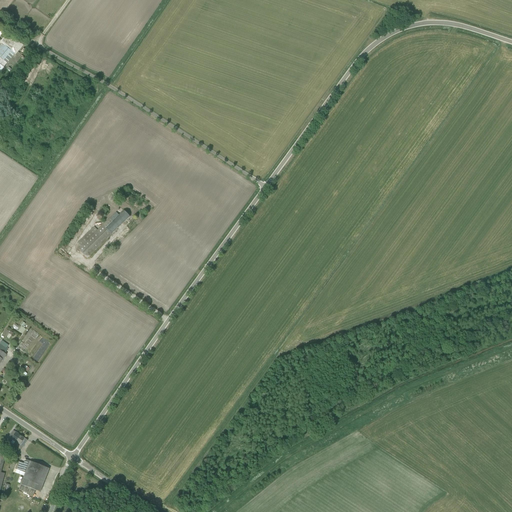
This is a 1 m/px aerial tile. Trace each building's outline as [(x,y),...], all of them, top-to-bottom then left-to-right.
[(15,54),(13,53),(16,50),(7,43),(5,46),(3,44),(0,47),(0,64),(3,68),(15,54)] [(113,216),(110,218),(113,221),(105,229),(111,235),(130,217),(124,211),(119,215),(116,213),(113,216)] [(87,258),(111,235),(105,229),(113,221),(110,218),(78,249),(87,258)] [(12,439),(9,442),(15,445),(16,443),(16,442),(20,435),(13,430),(9,437),(12,439)] [(27,440),(20,435),(16,442),(16,443),(15,445),(21,450),(27,440)] [(40,492),(49,469),(25,459),(23,463),(20,462),(17,470),(25,473),(19,490),(34,495),(36,490),(40,492)]
